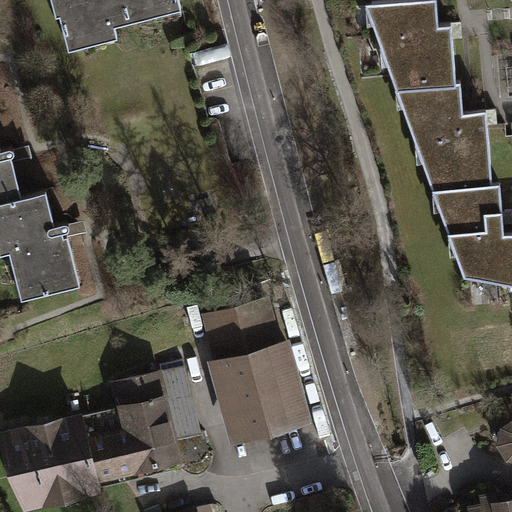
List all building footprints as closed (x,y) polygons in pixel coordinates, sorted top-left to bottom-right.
[(54,0),(58,15),(61,14),(70,47),(120,35),(117,23),(185,6),(183,0),(54,0)] [(435,0),(416,0),(363,5),(462,279),(511,287),(511,234),(503,235),(498,183),(491,184),(484,110),(463,112),(460,82),(455,82),(450,24),(437,25),(435,0)] [(0,247),(2,254),(12,252),(24,298),(81,283),(65,220),(57,223),(48,189),(24,196),(11,145),(4,147),(0,130),(0,247)] [(272,295),(204,314),(216,359),(210,361),(233,445),(317,422),(293,336),(284,339),(272,295)] [(186,363),(165,368),(188,467),(213,460),(205,431),(203,432),(186,363)] [(85,411),(0,430),(0,436),(25,511),(105,492),(104,487),(188,467),(165,368),(110,381),(118,406),(86,414),(85,411)] [(511,511),(511,419),(501,426),(497,444),(507,460),(511,461),(511,496),(505,498),(503,490),(479,495),(481,503),(468,506),(469,511),(511,511)] [(198,505),(176,511),(214,511),(212,503),(198,507),(198,505)]
